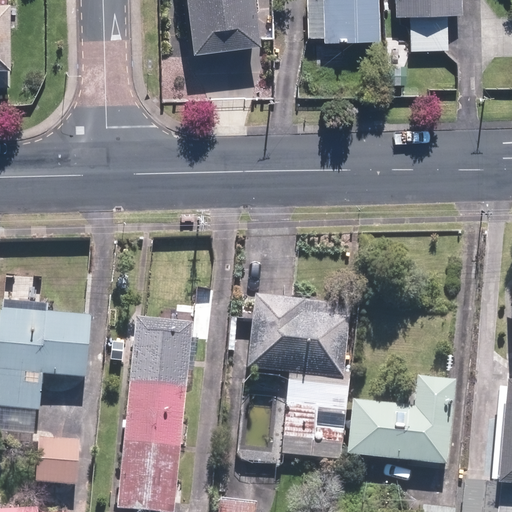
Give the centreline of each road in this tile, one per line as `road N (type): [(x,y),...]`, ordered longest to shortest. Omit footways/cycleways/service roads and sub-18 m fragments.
road 1 (tertiary): [(107,174),(511,168)]
road 2 (residential): [(101,0),(107,174)]
